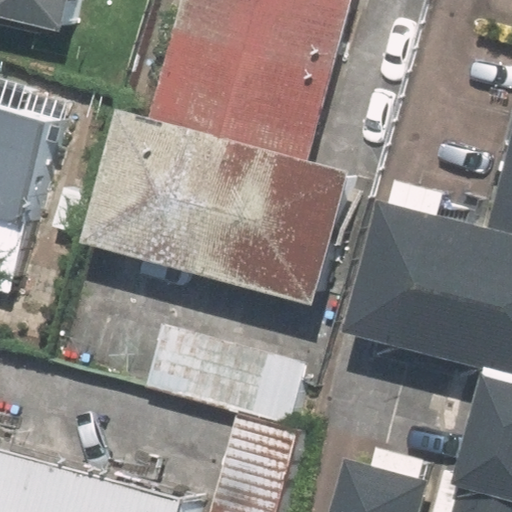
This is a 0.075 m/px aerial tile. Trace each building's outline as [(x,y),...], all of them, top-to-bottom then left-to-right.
[(0,0),(0,23),(54,36),(62,0),(0,0)] [(331,152),(373,0),(208,0),(181,102),(155,95),(117,233),(350,297),(386,167),(331,152)] [(0,198),(65,217),(95,115),(0,86),(0,198)] [(511,511),(511,212),(474,202),(479,183),(425,169),(386,320),(511,353),(511,397),(493,471),(473,465),(460,511),(443,511),(458,456),(402,441),(397,458),(371,451),(355,511),(511,511)] [(331,359),(176,320),(159,388),(256,413),(313,428),(331,359)] [(291,511),(313,428),(256,413),(230,511),(291,511)] [(220,511),(227,487),(0,425),(0,511),(220,511)]
